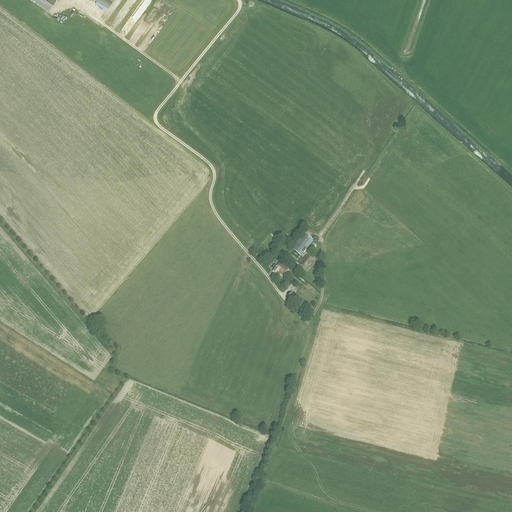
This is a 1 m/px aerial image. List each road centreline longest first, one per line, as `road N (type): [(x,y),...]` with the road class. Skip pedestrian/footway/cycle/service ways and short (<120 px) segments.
road 1 (track): [(246,511),(309,328),(219,219),(210,201),(213,168),(155,119),(237,12),(238,0)]
road 2 (track): [(353,186),(319,237),(322,293),(305,322)]
road 3 (track): [(179,82),(76,4)]
